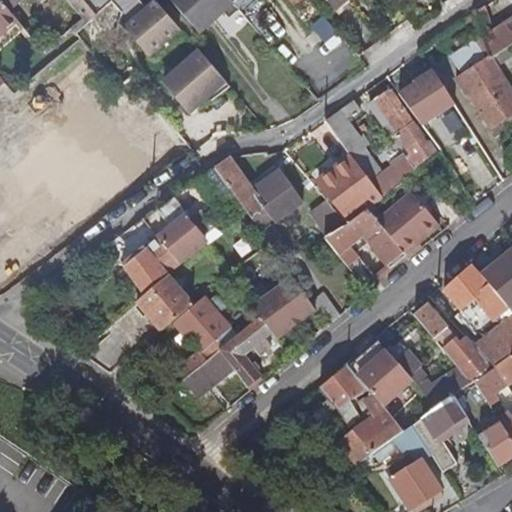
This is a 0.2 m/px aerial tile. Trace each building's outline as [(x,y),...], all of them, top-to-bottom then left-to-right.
[(67,0),(83,18),(86,23),(113,0),(67,0)] [(170,0),(198,31),(233,2),(231,0),(170,0)] [(322,0),(334,12),(347,0),(322,0)] [(4,7),(0,1),(0,32),(15,19),(4,7)] [(149,55),(179,30),(156,3),(126,29),(149,55)] [(483,6),(474,13),(480,33),(490,26),(483,6)] [(511,18),(495,30),(507,48),(511,44),(511,18)] [(0,32),(0,48),(23,28),(15,19),(0,32)] [(489,60),(507,48),(495,30),(482,39),(489,60)] [(188,112),(224,82),(200,52),(164,83),(188,112)] [(400,94),(422,127),(454,105),(433,72),(432,71),(413,83),(414,85),(400,94)] [(492,130),(510,118),(511,116),(511,107),(505,98),(503,99),(499,93),(509,87),(500,74),(468,94),(492,130)] [(423,138),(390,89),(371,103),(385,124),(392,120),(399,131),(397,133),(410,152),(404,157),(413,169),(436,152),(425,136),(423,138)] [(383,197),(411,175),(406,168),(389,180),(365,147),(368,145),(350,121),(364,111),(357,102),(328,124),(354,158),(383,197)] [(269,244),(281,261),(290,253),(271,226),(303,202),(280,171),(256,188),(259,193),(254,196),(251,192),(252,190),(229,158),(215,168),(230,190),(243,207),(269,244)] [(383,197),(354,158),(321,187),(345,215),(351,223),(366,210),(383,197)] [(230,190),(215,168),(174,197),(188,216),(202,235),(212,229),(200,212),(230,190)] [(419,242),(438,226),(411,193),(378,221),(405,253),(405,254),(409,258),(422,247),(419,242)] [(188,216),(174,197),(134,226),(150,247),(124,268),(144,296),(167,277),(165,275),(205,242),(185,218),(188,216)] [(327,236),(346,226),(341,219),(326,200),(311,212),(327,236)] [(405,253),(378,221),(366,210),(351,223),(346,226),(327,236),(324,238),(368,292),(379,282),(348,245),(364,235),(390,264),(405,253)] [(341,219),(346,226),(351,223),(345,215),(341,219)] [(511,250),(481,277),(499,298),(511,312),(511,311),(511,250)] [(499,299),(472,267),(444,290),(461,311),(483,293),(492,304),(499,299)] [(292,276),(252,305),(260,316),(272,332),(275,337),(315,309),(310,301),(292,276)] [(123,363),(193,306),(169,277),(137,304),(136,303),(90,341),(123,363)] [(326,325),(339,314),(322,292),(310,301),(315,309),(326,325)] [(230,328),(205,297),(174,323),(198,353),(230,328)] [(427,305),(414,316),(434,341),(447,329),(427,305)] [(264,339),(272,332),(259,317),(219,349),(220,350),(232,368),(245,385),(257,375),(243,356),(252,349),(258,357),(270,347),(264,339)] [(511,317),(477,347),(494,368),(495,368),(511,355),(511,317)] [(471,382),(484,371),(457,339),(444,350),(471,382)] [(110,374),(123,363),(90,341),(77,352),(110,374)] [(377,341),(347,365),(364,386),(367,389),(380,405),(410,380),(395,363),(377,341)] [(232,368),(220,350),(184,379),(197,396),(232,368)] [(407,352),(395,363),(410,380),(418,390),(428,381),(417,369),(419,366),(407,352)] [(511,381),(511,357),(500,367),(511,382),(511,381)] [(347,365),(317,391),(337,414),(349,404),(346,400),(364,386),(347,365)] [(507,386),(495,368),(494,368),(473,382),(489,407),(498,401),(493,394),(507,386)] [(435,410),(453,397),(471,385),(458,369),(422,395),(435,410)] [(359,440),(372,455),(393,440),(403,433),(380,405),(367,389),(354,401),(361,414),(367,409),(378,422),(359,440)] [(432,456),(442,472),(456,462),(438,435),(465,415),(453,397),(435,410),(412,426),(432,456)] [(331,418),(321,404),(300,422),(311,435),(331,418)] [(497,420),(511,443),(511,417),(511,419),(508,413),(497,420)] [(479,438),(499,469),(511,459),(511,443),(497,420),(491,424),(493,429),(479,438)] [(412,428),(394,440),(412,468),(392,481),(411,511),(440,492),(421,463),(431,456),(412,428)] [(335,444),(356,465),(372,455),(359,440),(351,431),(335,444)]
